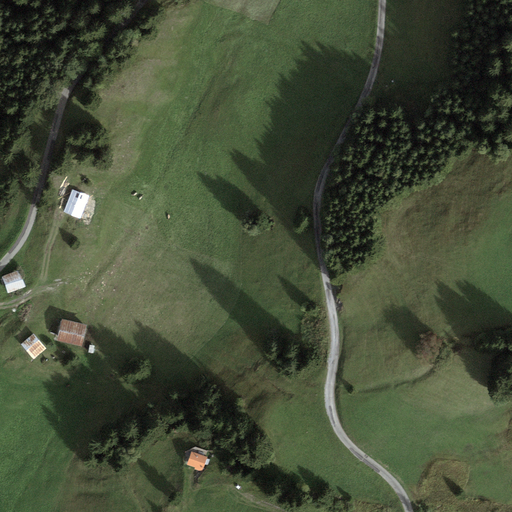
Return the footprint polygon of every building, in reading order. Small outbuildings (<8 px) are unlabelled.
[(86,203),(70,197),(65,211),(80,217),(86,203)] [(25,287),(18,271),(1,277),(8,294),(25,287)] [(87,325),(62,319),(57,341),(81,347),(87,325)] [(46,349),(34,334),(21,345),(34,360),(46,349)] [(208,457),(191,451),(187,465),(195,468),(195,469),(202,472),(208,457)]
